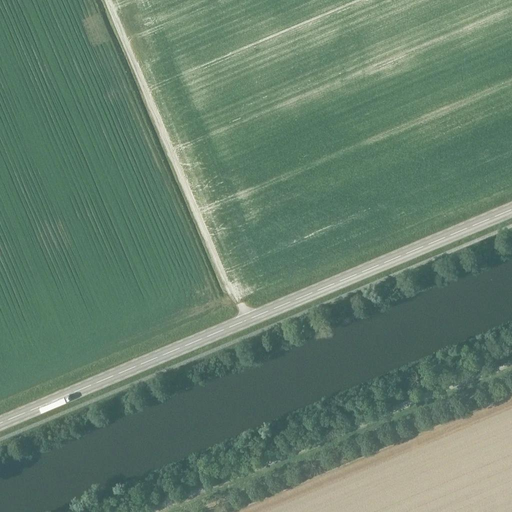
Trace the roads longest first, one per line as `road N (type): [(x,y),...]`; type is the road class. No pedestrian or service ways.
road 1 (primary): [(0,424),(511,210)]
road 2 (unclassified): [(140,511),(511,357)]
